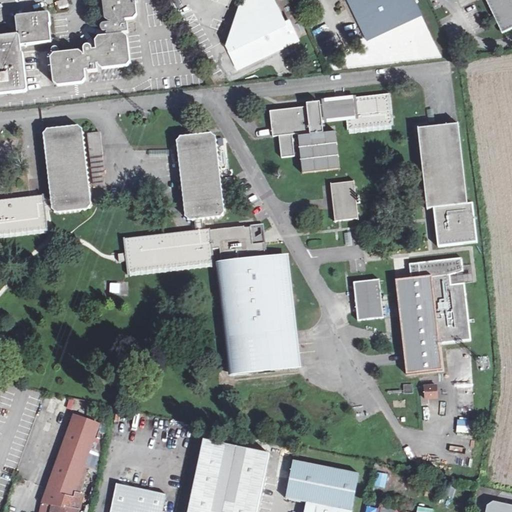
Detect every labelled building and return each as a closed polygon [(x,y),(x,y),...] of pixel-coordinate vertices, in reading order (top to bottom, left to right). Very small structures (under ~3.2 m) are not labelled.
[(130,0),(102,0),(105,22),(108,22),(108,25),(101,26),(99,26),(98,28),(98,30),(98,31),(99,33),(100,34),(101,35),(102,35),(104,35),(105,40),(95,41),(96,51),(89,51),(89,50),(88,49),(87,48),(86,48),(85,48),(83,48),(82,49),(81,50),(81,52),(81,57),(79,58),(78,54),(50,58),(54,87),(82,84),(81,73),(85,73),(85,74),(96,73),(95,67),(97,67),(98,70),(127,67),(123,37),(120,38),(120,35),(126,35),(125,24),(124,25),(123,20),(133,19),(130,0)] [(232,58),(236,68),(296,40),(287,21),(283,23),(271,0),(240,0),(225,43),(229,53),(232,52),(234,57),(232,58)] [(345,0),(364,39),(419,14),(412,0),(345,0)] [(511,0),(481,0),(497,32),(501,34),(511,29),(511,0)] [(0,92),(24,90),(20,46),(50,42),(48,15),(16,18),(18,30),(18,36),(0,38),(0,92)] [(302,109),(265,114),(269,139),(275,138),(277,159),(292,157),(289,136),(304,134),(305,136),(294,138),(299,174),(336,170),(330,133),(319,134),(318,121),(341,118),(343,131),(388,126),(385,95),(339,100),(340,103),(330,104),(322,103),(318,103),(318,105),(315,106),(315,103),(301,105),(302,109)] [(428,209),(432,247),(471,242),(467,205),(463,205),(453,125),(413,129),(422,210),(428,209)] [(0,236),(45,231),(42,205),(47,205),(48,211),(52,215),(86,210),(88,206),(79,131),(73,126),(42,129),(38,137),(46,199),(42,199),(41,195),(0,200),(0,236)] [(96,133),(83,135),(86,156),(99,155),(96,133)] [(193,236),(123,244),(124,254),(118,255),(119,263),(125,263),(127,277),(212,266),(210,253),(217,252),(228,341),(291,333),(281,258),(263,261),(261,246),(250,247),(248,230),(241,231),(241,230),(200,235),(199,223),(220,220),(223,216),(213,139),(207,134),(176,138),(171,144),(181,220),(186,225),(192,224),(193,236)] [(101,177),(99,155),(86,156),(90,188),(100,187),(99,177),(101,177)] [(328,186),(333,223),(357,220),(352,182),(328,186)] [(462,259),(408,264),(412,280),(397,282),(407,375),(443,371),(440,345),(470,341),(465,285),(451,287),(452,277),(463,272),(462,259)] [(355,281),(359,320),(385,317),(381,279),(355,281)] [(291,334),(228,342),(233,378),(295,370),(291,334)] [(437,385),(422,385),(423,400),(437,400),(437,385)] [(80,511),(84,495),(80,493),(100,425),(73,415),(48,490),(40,511),(80,511)] [(203,440),(186,511),(257,511),(270,454),(203,440)] [(352,511),(361,474),(295,460),(287,498),(306,502),(303,511),(352,511)] [(116,484),(109,511),(161,511),(165,496),(116,484)] [(511,511),(511,507),(490,503),(485,507),(484,511),(511,511)]
